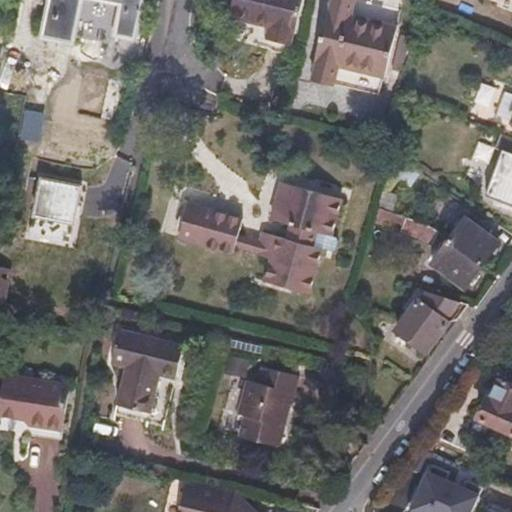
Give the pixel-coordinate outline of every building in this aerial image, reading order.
[(140,0),(49,0),(42,38),(73,44),(75,33),(115,41),(116,37),(132,40),(140,0)] [(301,0),(232,0),(228,17),(270,27),(267,39),(290,45),(301,0)] [(352,15),(355,0),(330,0),(310,80),(334,86),(339,67),(386,76),(398,27),(352,15)] [(43,113),(25,110),(21,139),(39,141),(43,113)] [(511,138),(497,133),(493,146),(502,149),(486,197),(511,207),(511,138)] [(86,179),(45,172),(36,209),(79,217),(86,179)] [(267,282),(310,293),(322,248),(334,251),(339,249),(340,242),(338,238),(333,236),(343,199),(283,183),(273,220),(293,225),(289,239),(262,232),(259,241),(256,253),(256,255),(273,259),(267,282)] [(235,252),(236,247),(239,235),(243,219),(187,204),(179,237),(235,252)] [(448,241),(482,266),(499,242),(465,218),(448,241)] [(432,245),(438,233),(426,225),(406,219),(401,233),(432,245)] [(482,266),(448,241),(432,263),(466,288),(482,266)] [(0,302),(5,304),(14,266),(0,263),(0,302)] [(455,319),(466,304),(425,291),(397,330),(427,352),(448,322),(455,319)] [(115,403),(148,412),(158,375),(174,379),(182,346),(118,329),(109,362),(124,366),(115,403)] [(297,377),(260,368),(256,382),(244,380),(236,414),(243,416),(238,436),(276,445),(290,390),(294,391),(297,377)] [(4,376),(0,403),(0,414),(23,418),(33,425),(63,430),(70,386),(4,376)] [(511,386),(497,380),(490,397),(486,395),(477,415),(511,430),(511,386)] [(145,423),(148,412),(115,403),(112,414),(145,423)] [(472,511),(483,487),(477,484),(466,480),(462,489),(446,482),(450,473),(433,465),(422,489),(417,487),(408,507),(419,511),(472,511)] [(235,490),(203,483),(200,493),(185,489),(180,511),(250,511),(234,496),(235,490)]
